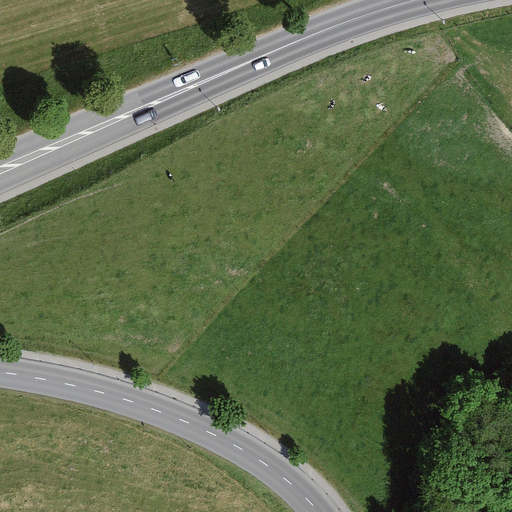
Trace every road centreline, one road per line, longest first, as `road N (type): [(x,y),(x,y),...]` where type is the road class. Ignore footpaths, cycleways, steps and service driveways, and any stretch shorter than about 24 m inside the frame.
road 1 (secondary): [(421,0),(267,55),(0,172)]
road 2 (residential): [(0,372),(185,420),(253,456),(317,511)]
